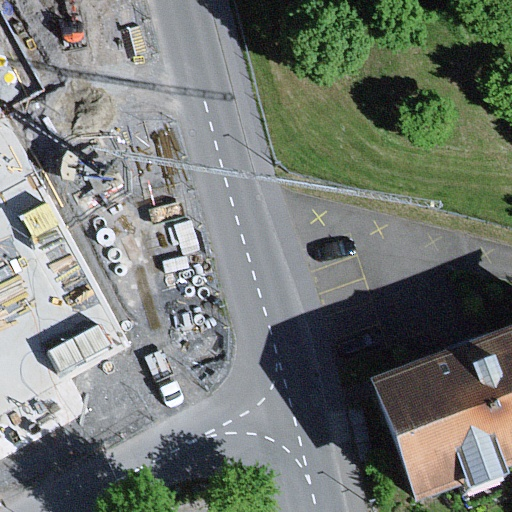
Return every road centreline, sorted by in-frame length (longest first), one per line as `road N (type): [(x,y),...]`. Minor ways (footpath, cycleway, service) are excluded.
road 1 (unclassified): [(181,0),(292,416)]
road 2 (unclassified): [(63,511),(186,445),(292,416)]
